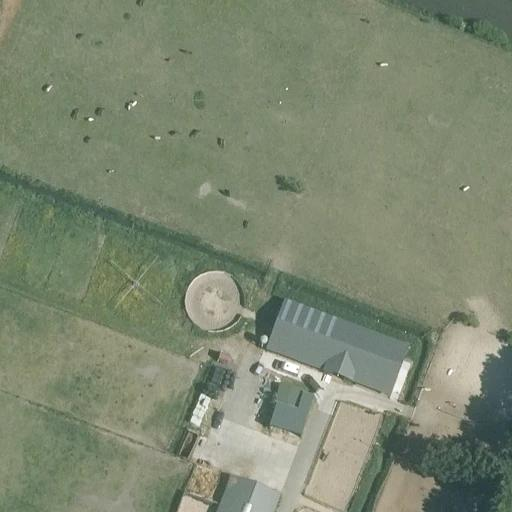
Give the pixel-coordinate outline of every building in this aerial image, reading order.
[(413,347),(383,336),(289,301),(272,347),(327,367),(325,372),(357,384),(359,379),(396,393),(413,347)] [(267,349),(275,309),(264,307),(257,347),(267,349)] [(257,378),(256,357),(243,358),(244,378),(257,378)] [(281,386),(275,407),(297,413),(302,395),(303,392),(281,386)] [(273,511),(279,497),(232,479),(219,511),(273,511)]
